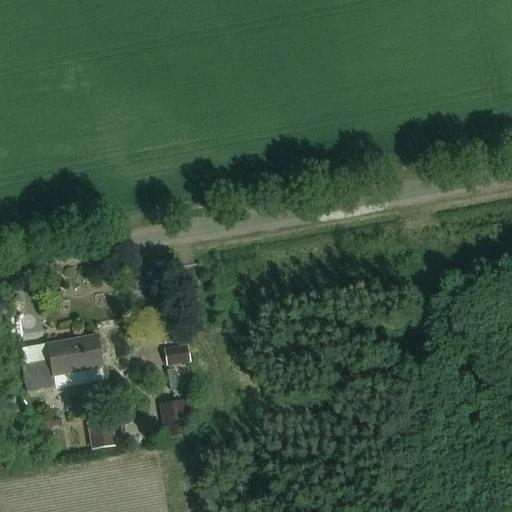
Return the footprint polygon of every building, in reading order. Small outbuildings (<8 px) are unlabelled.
[(46,362),(24,366),(18,367),(24,397),(52,391),(53,392),(87,386),(87,387),(102,384),(102,383),(106,383),(103,369),(99,370),(97,358),(104,357),(102,342),(94,343),(93,339),(44,348),(46,362)] [(166,369),(189,365),(187,348),(163,352),(166,369)] [(185,435),(180,406),(160,409),(165,439),(185,435)] [(62,428),(61,419),(42,422),(43,431),(62,428)] [(114,448),(110,422),(87,425),(91,452),(114,448)]
